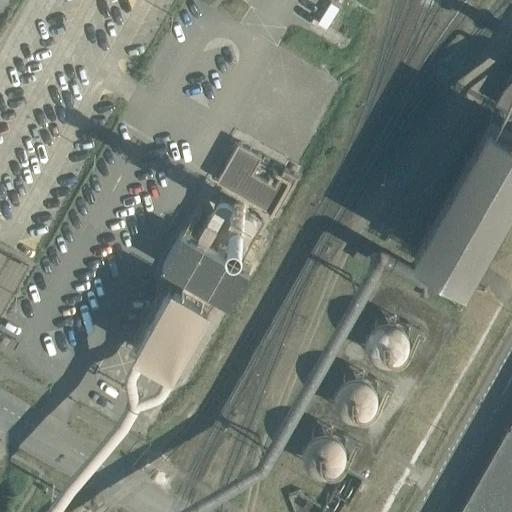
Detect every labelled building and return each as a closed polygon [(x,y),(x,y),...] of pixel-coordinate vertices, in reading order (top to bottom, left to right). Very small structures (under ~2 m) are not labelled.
[(335,37),(349,11),(327,0),(326,0),(312,25),(335,37)] [(495,102),(511,111),(511,72),(495,102)] [(0,314),(26,267),(0,252),(0,314)] [(410,341),(408,333),(404,327),(399,324),(396,322),(391,321),(385,322),(382,323),(376,327),(372,333),(371,340),(372,348),(376,354),(382,358),(389,360),(397,359),(400,357),(403,355),(407,349),(409,346),(410,341)] [(378,398),(378,396),(376,390),(373,384),(367,379),(360,376),(355,376),(351,377),(345,381),(342,384),(340,388),(338,392),(337,396),(338,403),(342,409),(344,412),(348,414),(356,417),(363,416),(368,414),(371,411),(374,408),(376,405),(378,398)] [(511,511),(511,417),(457,511),(511,511)] [(344,450),(344,449),(343,442),(339,437),(333,432),(330,431),(326,431),(319,432),(313,435),(310,438),(308,441),(307,448),(307,455),(309,459),(311,461),(314,464),(317,466),(324,468),(331,468),(337,464),(342,458),(344,450)]
